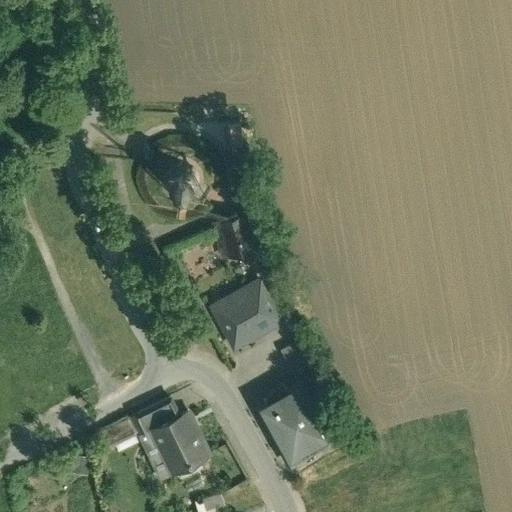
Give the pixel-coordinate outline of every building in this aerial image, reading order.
[(218,190),(220,175),(217,160),(208,147),(195,139),(180,136),(165,139),(153,148),(145,161),(142,176),(145,191),(154,204),(167,212),(182,215),(197,212),(210,203),(218,190)] [(246,210),(217,217),(226,251),(254,244),(246,210)] [(262,265),(207,296),(233,342),(288,311),(262,265)] [(303,378),(291,385),(290,383),(288,384),(285,378),(270,386),(273,393),(258,400),(289,457),(332,434),(303,378)] [(169,393),(137,409),(146,427),(151,424),(178,411),(169,393)] [(178,411),(151,424),(170,462),(173,467),(208,449),(187,406),(178,411)] [(170,462),(151,424),(146,427),(140,429),(159,467),(170,462)] [(89,453),(75,451),(72,468),(86,471),(89,453)]
